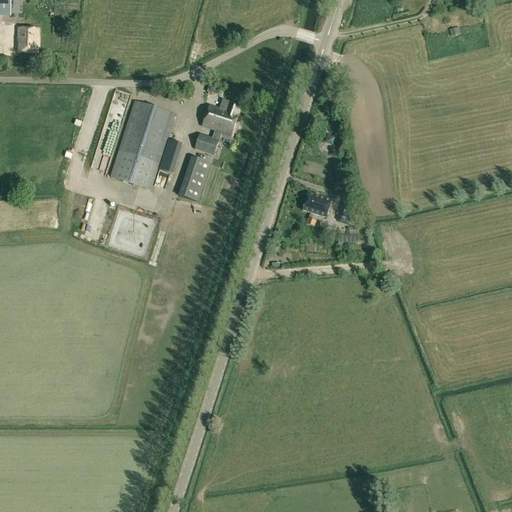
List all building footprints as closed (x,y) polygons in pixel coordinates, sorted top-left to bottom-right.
[(0,0),(0,13),(12,14),(12,0),(0,0)] [(460,35),(458,28),(449,31),(451,37),(460,35)] [(11,41),(9,41),(10,33),(3,33),(3,41),(4,41),(4,50),(18,51),(18,52),(37,53),(38,29),(20,29),(20,38),(11,38),(11,41)] [(194,150),(214,157),(221,133),(231,136),(240,106),(223,100),(220,109),(210,106),(203,127),(202,126),(194,150)] [(134,101),(110,178),(151,191),(175,114),(134,101)] [(119,143),(104,137),(95,160),(111,166),(119,143)] [(172,176),(182,145),(168,140),(159,171),(172,176)] [(180,197),(198,203),(210,165),(192,159),(180,197)] [(326,218),(331,201),(308,193),(302,211),(310,213),(318,216),(326,218)] [(350,224),(352,216),(353,212),(340,208),(336,219),(350,224)] [(308,219),(306,224),(314,227),(316,221),(308,219)] [(338,246),(357,245),(357,235),(338,235),(338,246)]
